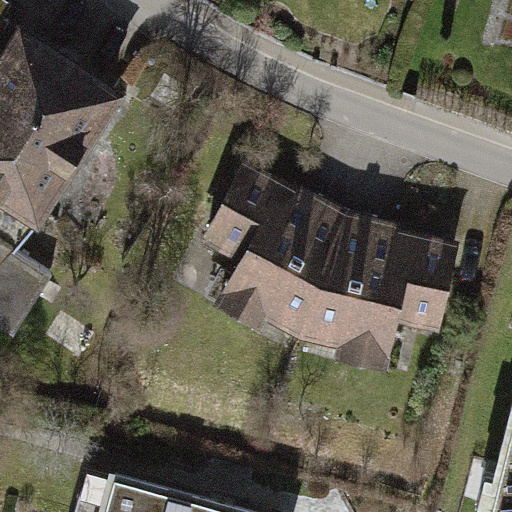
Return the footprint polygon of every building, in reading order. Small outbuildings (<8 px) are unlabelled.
[(125,83),(17,12),(0,37),(0,319),(17,331),(56,275),(20,251),(44,217),(30,212),(125,83)] [(299,330),(345,206),(240,157),(199,243),(231,258),(216,291),(226,295),(220,307),(264,328),(270,316),(299,330)] [(460,239),(345,206),(299,330),(314,334),(307,356),(383,378),(398,330),(430,339),(460,239)] [(511,511),(511,386),(478,508),(488,511),(511,511)] [(263,511),(86,469),(75,511),(263,511)]
